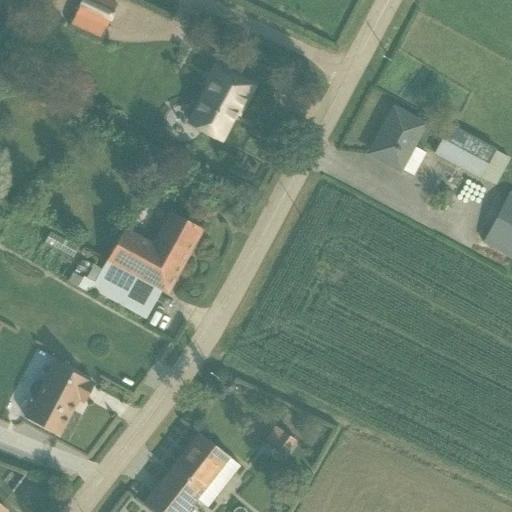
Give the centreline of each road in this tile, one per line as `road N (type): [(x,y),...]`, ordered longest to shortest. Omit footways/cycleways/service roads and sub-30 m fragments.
road 1 (tertiary): [(341,67),(191,362),(79,511)]
road 2 (unclassified): [(341,67),(198,0)]
